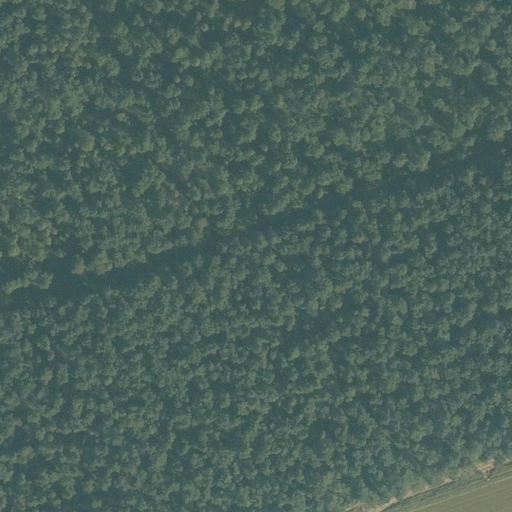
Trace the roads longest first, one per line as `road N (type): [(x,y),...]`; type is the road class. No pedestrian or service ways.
road 1 (track): [(511,139),(0,302)]
road 2 (track): [(0,369),(111,511)]
